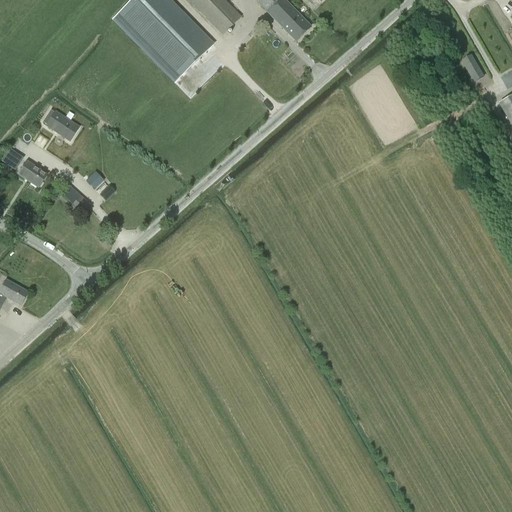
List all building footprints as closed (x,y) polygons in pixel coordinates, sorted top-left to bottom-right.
[(212,46),(167,0),(133,0),(113,21),(174,83),(212,46)] [(187,0),(192,5),(222,36),(241,18),(222,0),(187,0)] [(254,0),(295,42),(310,28),(285,2),(286,0),(254,0)] [(462,62),(475,84),(484,79),(471,57),(462,62)] [(511,126),(511,96),(499,104),(511,126)] [(50,111),(42,123),(46,126),(45,127),(69,143),(79,128),(55,112),(54,114),(50,111)] [(5,156),(1,163),(15,172),(23,159),(16,155),(16,156),(8,151),(5,156)] [(47,175),(27,162),(18,175),(38,189),(47,175)] [(94,174),(86,183),(94,191),(103,182),(94,174)] [(109,188),(100,196),(105,202),(114,193),(109,188)] [(71,207),(81,216),(89,206),(70,189),(63,197),(72,205),(71,207)] [(21,306),(28,293),(6,280),(0,291),(0,311),(8,298),(21,306)]
